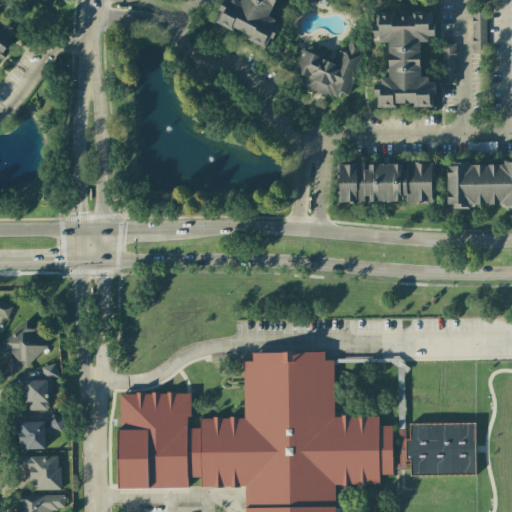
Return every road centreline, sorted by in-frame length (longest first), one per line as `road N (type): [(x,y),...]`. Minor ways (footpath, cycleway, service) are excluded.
road 1 (secondary): [(78,265),(203,261),(511,273)]
road 2 (secondary): [(511,242),(159,229)]
road 3 (tertiary): [(90,68),(78,106),(77,230),(82,366),(95,384)]
road 4 (tertiary): [(95,384),(102,366),(103,229),(90,68)]
road 5 (tertiary): [(95,384),(96,511)]
